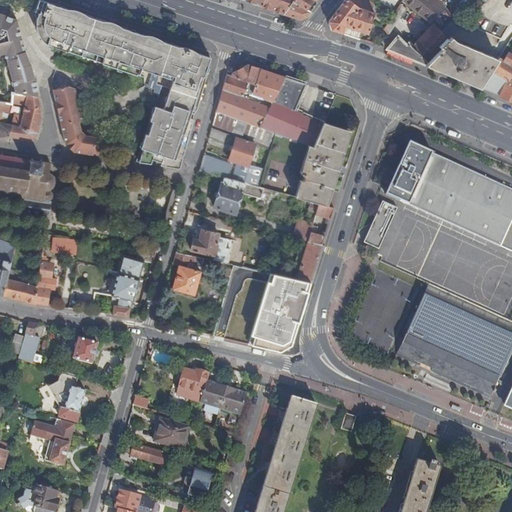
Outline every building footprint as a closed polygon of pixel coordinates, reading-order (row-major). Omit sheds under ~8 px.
[(241,0),(241,1),(261,8),(267,0),(241,0)] [(267,0),(261,8),(284,16),(293,3),(295,0),(267,0)] [(312,0),(295,0),(293,3),(307,11),(314,1),(312,0)] [(374,6),(364,0),(347,0),(330,23),(332,31),(360,41),(362,33),(369,36),(375,15),(370,13),(374,6)] [(441,2),(436,0),(405,0),(404,3),(431,24),(438,18),(444,25),(452,20),(443,4),(441,1),(441,2)] [(241,1),(240,4),(260,11),(261,8),(241,1)] [(141,70),(148,72),(155,52),(156,52),(159,42),(139,36),(136,36),(133,38),(127,36),(128,32),(104,24),(103,27),(99,25),(100,23),(38,2),(35,11),(40,33),(42,33),(41,36),(41,37),(42,44),(44,44),(46,43),(48,42),(52,43),(50,48),(63,52),(117,70),(118,68),(139,75),(141,70)] [(293,3),(284,16),(300,21),(304,20),(307,19),(311,14),(307,11),(293,3)] [(398,12),(394,17),(389,24),(394,28),(401,18),(399,16),(400,13),(398,12)] [(475,15),(465,26),(501,41),(509,29),(475,15)] [(0,58),(5,57),(14,96),(27,98),(39,100),(36,84),(33,70),(27,55),(23,45),(17,22),(0,16),(0,58)] [(399,38),(387,51),(425,67),(428,64),(441,51),(438,48),(446,40),(449,42),(451,40),(461,30),(454,22),(442,35),(434,26),(413,47),(410,44),(407,47),(399,38)] [(443,73),(462,82),(464,79),(482,88),(499,60),(456,44),(451,40),(449,42),(446,40),(438,48),(441,51),(428,64),(444,71),(443,73)] [(159,42),(156,52),(184,61),(187,52),(159,42)] [(174,77),(172,85),(198,94),(201,86),(190,82),(192,75),(198,77),(200,77),(203,77),(204,76),(207,69),(184,61),(156,52),(155,52),(148,72),(159,76),(160,73),(174,77)] [(187,52),(184,61),(207,69),(210,59),(187,52)] [(482,88),(480,90),(486,92),(488,90),(500,95),(499,98),(500,98),(507,85),(511,77),(511,54),(509,53),(504,61),(500,59),(499,60),(482,88)] [(139,75),(118,68),(117,70),(136,77),(137,75),(139,75)] [(261,72),(248,68),(233,76),(235,77),(234,79),(256,87),(261,72)] [(227,77),(217,114),(260,130),(269,110),(243,100),(246,93),(255,96),(273,103),(285,80),(261,72),(256,87),(234,79),(232,79),(227,77)] [(190,82),(201,86),(204,76),(203,77),(200,77),(198,77),(192,75),(190,82)] [(511,77),(507,85),(500,98),(511,103),(511,77)] [(260,130),(269,133),(276,136),(291,142),(301,120),(303,117),(294,113),(306,87),(285,80),(273,103),(272,105),(269,110),(260,130)] [(137,162),(136,164),(180,170),(182,163),(175,161),(175,158),(172,159),(176,147),(178,150),(179,148),(185,150),(194,121),(190,120),(185,118),(187,112),(190,112),(192,111),(193,110),(198,94),(172,85),(163,110),(155,108),(138,158),(137,162)] [(83,123),(78,103),(75,91),(69,88),(53,92),(54,95),(57,106),(59,106),(61,113),(58,114),(66,148),(69,146),(74,151),(73,154),(93,157),(95,147),(96,139),(86,138),(81,133),(79,125),(79,124),(83,123)] [(488,90),(486,92),(499,98),(500,95),(488,90)] [(0,104),(10,106),(11,106),(12,96),(0,93),(0,104)] [(255,98),(272,105),(273,103),(255,96),(255,98)] [(41,109),(39,100),(27,98),(23,118),(13,116),(14,114),(12,114),(11,117),(12,117),(12,119),(14,120),(13,123),(12,128),(9,139),(32,143),(39,136),(43,118),(41,109)] [(0,125),(7,127),(8,122),(10,106),(0,104),(0,125)] [(190,120),(193,110),(192,111),(190,112),(187,112),(185,118),(190,120)] [(217,114),(213,127),(264,146),(266,140),(269,133),(260,130),(217,114)] [(291,142),(311,149),(314,150),(323,129),(301,120),(291,142)] [(0,125),(0,141),(8,143),(9,139),(12,128),(7,127),(0,125)] [(298,201),(320,207),(324,208),(348,136),(324,128),(323,129),(314,150),(311,149),(302,178),(305,179),(298,201)] [(212,130),(210,138),(224,144),(227,137),(212,130)] [(266,140),(274,142),(276,136),(269,133),(266,140)] [(238,165),(232,182),(260,190),(265,172),(249,168),(255,147),(236,141),(230,163),(238,165)] [(511,190),(411,145),(388,196),(511,252),(511,190)] [(93,157),(103,159),(104,156),(105,149),(95,147),(93,157)] [(175,161),(182,163),(185,150),(179,148),(178,150),(175,158),(175,161)] [(0,196),(9,198),(9,200),(11,201),(11,199),(24,201),(24,203),(25,203),(23,216),(45,219),(45,222),(49,222),(52,204),(49,203),(49,202),(52,200),(53,196),(50,194),(49,193),(52,191),(54,189),(55,186),(55,184),(55,181),(54,179),(53,177),(50,175),(51,166),(42,164),(42,163),(41,162),(40,164),(34,163),(34,161),(32,161),(31,162),(17,160),(17,159),(16,158),(15,160),(3,158),(4,157),(2,156),(1,158),(0,157),(0,196)] [(204,158),(200,174),(228,181),(232,168),(204,158)] [(232,182),(228,181),(227,187),(222,185),(214,210),(235,217),(242,196),(257,200),(256,204),(257,204),(258,206),(258,208),(260,209),(262,209),(264,209),(265,207),(267,207),(271,193),(260,190),(232,182)] [(327,221),(331,222),(334,211),(324,208),(320,207),(317,217),(327,221)] [(227,224),(205,219),(203,227),(225,232),(227,224)] [(310,245),(323,248),(326,239),(322,238),(312,236),(315,227),(299,223),(293,241),(310,245)] [(217,247),(219,236),(203,232),(200,243),(194,241),(192,253),(215,259),(218,247),(217,247)] [(0,268),(0,296),(3,297),(8,279),(16,247),(0,241),(0,254),(7,257),(7,261),(3,261),(2,269),(0,268)] [(298,282),(311,286),(323,248),(310,245),(298,282)] [(153,265),(156,255),(140,251),(137,261),(122,258),(111,298),(112,298),(111,307),(113,308),(113,315),(129,317),(130,308),(126,308),(128,302),(133,304),(145,264),(153,265)] [(177,255),(173,267),(179,269),(173,291),(195,298),(202,271),(195,269),(197,260),(177,255)] [(37,286),(35,305),(48,307),(51,291),(49,291),(50,285),(47,285),(48,281),(51,278),(53,269),(50,266),(47,265),(42,264),(37,286)] [(293,346),(311,286),(298,282),(268,276),(249,344),(282,352),(293,346)] [(8,279),(3,297),(35,305),(37,286),(8,279)] [(511,355),(511,325),(505,322),(430,288),(398,358),(491,401),(494,395),(496,396),(497,393),(495,393),(511,355)] [(34,339),(37,327),(28,326),(24,339),(18,357),(18,361),(32,365),(38,345),(33,343),(34,339)] [(18,357),(24,339),(16,337),(11,355),(18,357)] [(65,358),(73,360),(78,341),(70,339),(65,358)] [(78,341),(73,360),(72,361),(92,366),(98,346),(78,340),(78,341)] [(240,417),(247,396),(206,384),(209,377),(197,373),(196,375),(185,372),(180,389),(174,387),(169,404),(185,409),(188,400),(200,404),(200,405),(240,417)] [(75,389),(79,378),(61,373),(58,384),(49,390),(59,409),(62,410),(60,419),(77,424),(85,392),(75,389)] [(511,377),(499,405),(511,410),(511,377)] [(149,403),(136,399),(134,408),(147,412),(149,403)] [(291,399),(256,511),(284,511),(317,408),(291,399)] [(346,416),(342,431),(352,435),(357,420),(346,416)] [(70,446),(76,426),(58,421),(55,429),(35,423),(31,438),(50,443),(45,463),(64,469),(70,446)] [(183,441),(186,442),(189,430),(161,422),(155,444),(180,451),(183,441)] [(0,471),(3,472),(10,448),(0,445),(0,471)] [(132,458),(166,468),(169,457),(135,448),(132,458)] [(417,462),(401,511),(427,511),(441,470),(435,468),(436,464),(431,462),(429,466),(417,462)] [(218,492),(224,470),(218,469),(212,490),(218,492)] [(55,511),(61,495),(33,487),(31,493),(27,491),(25,499),(18,503),(19,504),(18,505),(19,506),(18,506),(19,509),(20,509),(21,510),(22,509),(23,511),(26,510),(27,511),(55,511)] [(120,493),(116,510),(119,511),(122,511),(153,511),(156,503),(120,493)]
